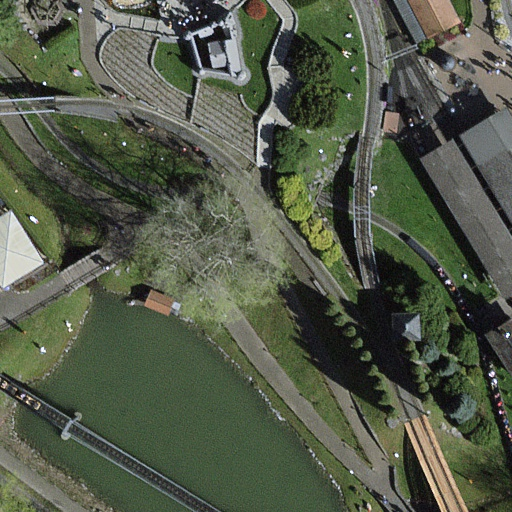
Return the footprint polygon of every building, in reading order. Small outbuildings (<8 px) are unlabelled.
[(387,0),(411,47),(457,24),(444,0),(387,0)] [(230,13),(181,35),(188,75),(242,81),(230,13)] [(441,68),(443,70),(446,72),(449,72),(452,71),(454,70),(455,68),(456,65),(457,62),(456,60),(454,57),(452,56),(450,55),(447,55),(444,56),(442,57),(440,60),(439,63),(439,66),(441,68)] [(511,203),(481,153),(511,133),(511,118),(506,109),(463,136),(511,215),(511,203)] [(400,113),(386,112),(383,133),(398,134),(400,113)] [(511,133),(481,153),(511,203),(511,133)] [(511,230),(454,138),(436,149),(418,160),(505,299),(511,294),(511,230)] [(0,278),(7,289),(45,266),(7,204),(0,208),(0,278)] [(175,295),(152,288),(147,303),(169,311),(175,295)] [(511,315),(482,333),(511,381),(511,315)] [(417,316),(392,316),(393,339),(417,339),(417,316)]
